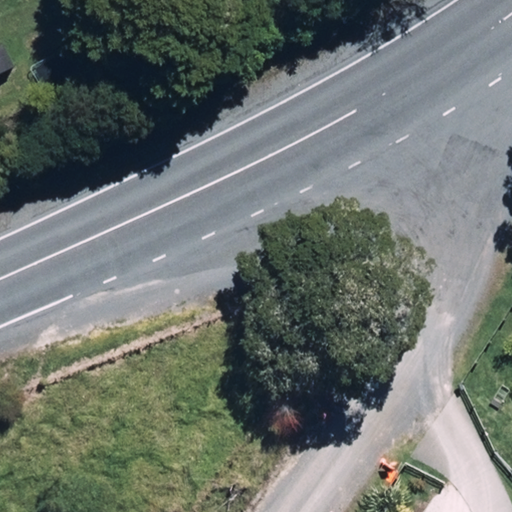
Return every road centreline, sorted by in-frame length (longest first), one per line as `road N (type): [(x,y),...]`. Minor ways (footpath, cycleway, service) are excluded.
road 1 (unclassified): [(398,90),(444,186),(438,264),(399,358),(310,511)]
road 2 (secondary): [(398,90),(0,286)]
road 3 (secondary): [(511,14),(398,90)]
